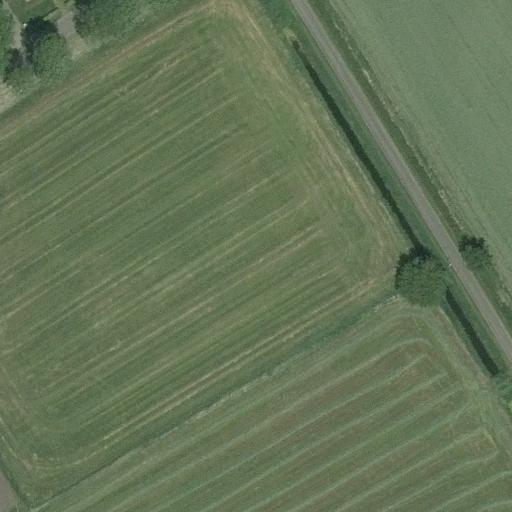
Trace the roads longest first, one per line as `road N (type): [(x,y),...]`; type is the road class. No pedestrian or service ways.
road 1 (unclassified): [(511,366),(290,0)]
road 2 (unclassified): [(0,75),(113,0)]
